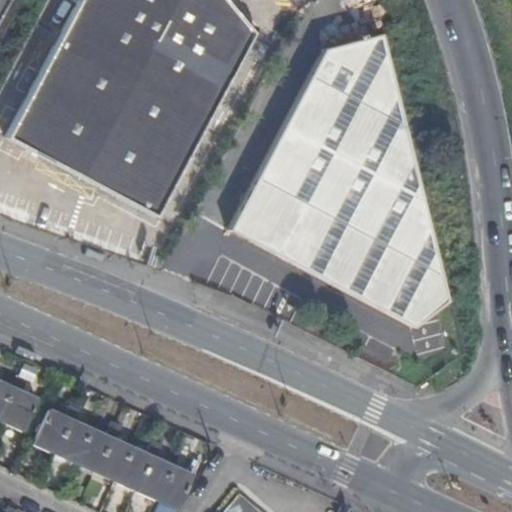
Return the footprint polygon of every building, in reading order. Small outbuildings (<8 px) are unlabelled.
[(75,0),(71,8),(4,136),(46,160),(95,186),(145,213),(152,217),(235,62),(250,37),(219,0),(75,0)] [(365,303),(421,212),(375,34),(362,38),(361,33),(354,35),(354,40),(321,50),(226,230),(365,303)] [(444,301),(421,212),(365,303),(410,326),(444,301)] [(106,254),(87,247),(85,251),(83,256),(102,263),(106,254)] [(13,355),(31,363),(33,359),(35,355),(17,346),(13,355)] [(0,423),(19,432),(34,400),(21,393),(26,384),(24,383),(27,378),(7,368),(3,374),(2,373),(0,377),(0,423)] [(174,511),(198,463),(192,460),(184,473),(155,460),(161,446),(151,441),(144,455),(114,441),(120,427),(105,420),(104,424),(108,426),(103,437),(74,422),(80,409),(69,404),(62,418),(45,410),(29,444),(156,503),(152,511),(174,511)] [(63,478),(49,471),(42,485),(58,492),(63,478)] [(256,511),(237,496),(223,511),(256,511)]
